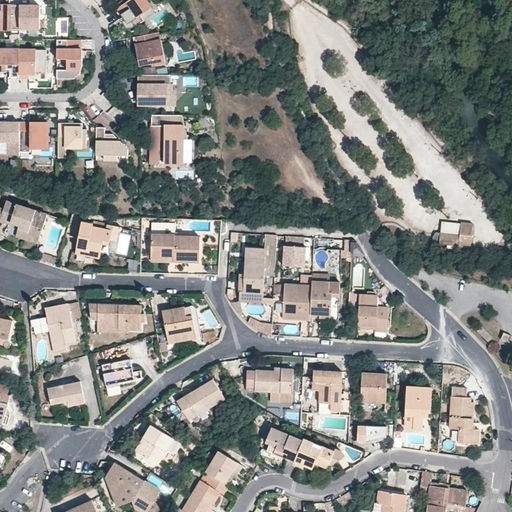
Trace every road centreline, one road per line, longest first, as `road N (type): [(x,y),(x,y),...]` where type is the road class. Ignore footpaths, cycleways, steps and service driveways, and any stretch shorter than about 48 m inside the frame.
road 1 (track): [(286,0),(329,36),(467,210),(511,241)]
road 2 (residential): [(0,497),(40,456),(107,434),(167,379),(240,344)]
road 3 (residential): [(239,511),(262,482),(319,494),(387,458),(502,474)]
road 4 (residential): [(5,272),(208,285),(240,344)]
road 5 (residential): [(240,344),(474,356)]
road 6 (residential): [(0,100),(73,100),(99,83),(101,35),(77,0)]
road 7 (residential): [(365,242),(474,356)]
road 8 (residential): [(474,356),(502,406),(502,474)]
